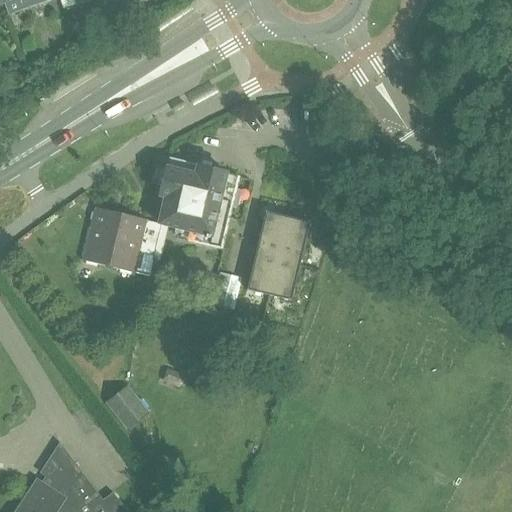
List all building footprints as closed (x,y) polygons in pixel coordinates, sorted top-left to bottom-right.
[(1,0),(3,4),(7,15),(50,0),(1,0)] [(156,225),(160,226),(179,230),(177,238),(221,248),(223,240),(238,179),(166,161),(157,198),(163,199),(157,223),(156,225)] [(156,225),(157,223),(96,207),(83,261),(135,273),(140,253),(153,256),(160,226),(156,225)] [(310,222),(265,212),(257,247),(256,253),(247,290),(292,300),(310,222)] [(241,278),(219,273),(212,304),(234,309),(241,278)] [(106,404),(128,430),(150,413),(128,386),(106,404)] [(125,511),(111,494),(98,503),(93,497),(97,494),(60,445),(50,460),(58,471),(47,479),(43,485),(37,480),(16,511),(125,511)]
